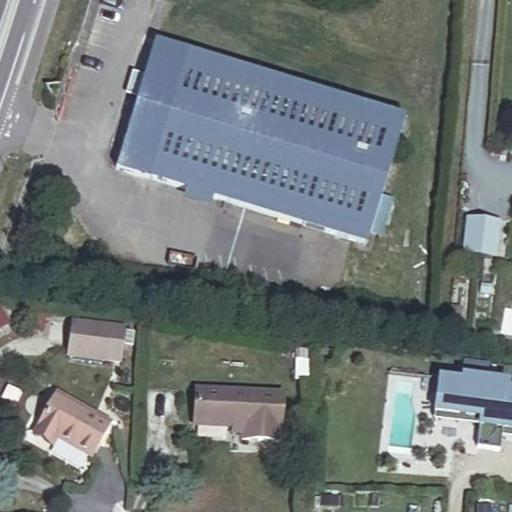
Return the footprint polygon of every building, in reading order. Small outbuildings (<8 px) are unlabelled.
[(113,171),(363,250),(403,124),(154,45),(142,82),(135,102),(113,171)] [(124,99),(135,102),(142,82),(131,78),(124,99)] [(0,330),(8,325),(0,311),(0,330)] [(119,364),(123,330),(72,324),(68,358),(119,364)] [(309,381),(309,352),(295,352),(295,381),(309,381)] [(511,389),(507,389),(508,383),(462,377),(461,383),(437,380),(433,414),(434,414),(480,420),(479,427),(476,449),(500,452),(502,440),(503,431),(511,432),(511,389)] [(279,443),(282,395),(197,391),(195,427),(242,429),(241,441),(279,443)] [(90,458),(109,426),(57,396),(34,436),(52,446),(56,439),(90,458)] [(480,420),(434,414),(433,422),(479,427),(480,420)] [(511,440),(511,432),(503,431),(502,440),(511,440)]
